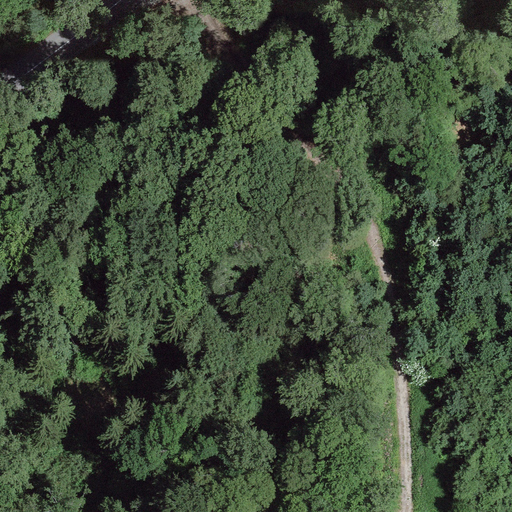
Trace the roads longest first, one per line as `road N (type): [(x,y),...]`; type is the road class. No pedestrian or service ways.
road 1 (track): [(409,511),(401,351),(387,267),(305,140),(234,74),(193,0)]
road 2 (tertiary): [(119,0),(0,92)]
